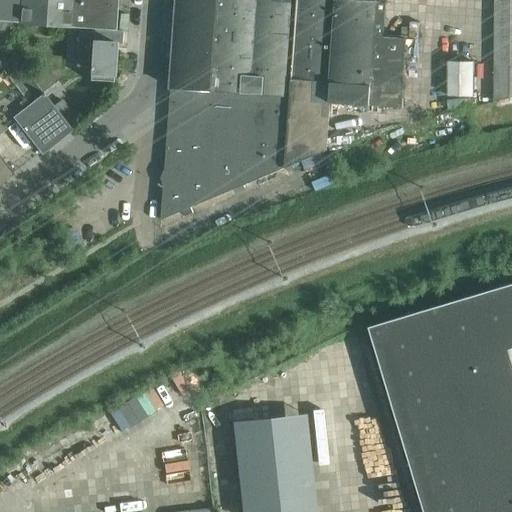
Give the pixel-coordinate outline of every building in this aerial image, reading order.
[(116,30),(117,0),(0,0),(0,21),(20,23),(20,24),(116,30)] [(177,0),(171,88),(172,88),(211,90),(217,0),(177,0)] [(217,0),(211,90),(252,93),(258,0),(217,0)] [(258,0),(252,93),(291,96),(292,78),(296,0),(258,0)] [(337,0),(296,0),(292,78),(332,82),(337,0)] [(346,0),(337,0),(332,82),(330,102),(331,102),(369,105),(375,34),(377,2),(346,0)] [(511,0),(495,0),(495,101),(511,97),(511,0)] [(387,2),(377,2),(375,34),(384,35),(387,2)] [(375,34),(369,105),(403,108),(409,27),(402,27),(402,36),(384,35),(375,34)] [(89,69),(90,69),(90,80),(113,81),(115,42),(105,42),(106,34),(80,32),(78,65),(89,66),(89,69)] [(7,47),(0,52),(0,133),(7,129),(4,126),(14,118),(41,152),(71,129),(7,47)] [(471,96),(473,96),(473,62),(471,62),(471,63),(450,63),(450,94),(471,95),(471,96)] [(292,78),(291,96),(285,168),(327,150),(331,102),(330,102),(332,82),(292,78)] [(211,90),(172,88),(162,220),(285,168),(291,96),(252,93),(211,90)] [(370,157),(373,166),(419,149),(416,140),(370,157)] [(0,156),(0,183),(12,174),(13,175),(14,174),(0,156)] [(511,511),(511,283),(370,326),(425,511),(511,511)] [(233,417),(242,511),(312,511),(318,511),(312,451),(324,450),(320,409),(233,417)]
